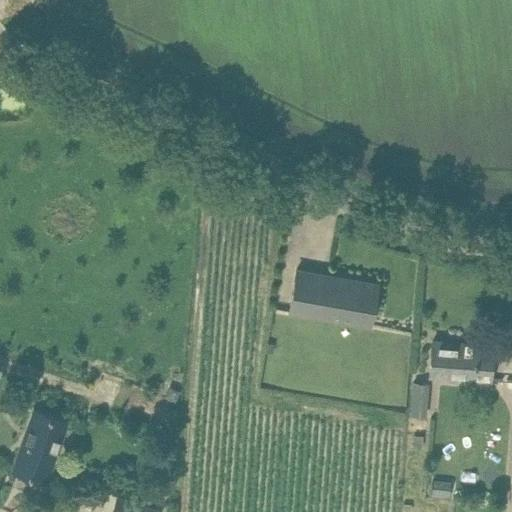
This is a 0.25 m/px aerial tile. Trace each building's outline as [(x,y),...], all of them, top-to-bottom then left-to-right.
[(288,310),(369,324),(377,283),(296,269),(288,310)] [(459,377),(462,343),(432,341),(429,374),(459,377)] [(492,345),(462,343),(459,377),(490,379),(492,345)] [(428,411),(428,380),(411,379),(411,411),(428,411)] [(66,420),(53,415),(34,409),(13,469),(45,480),(66,420)] [(114,511),(146,511),(118,502),(114,511)]
